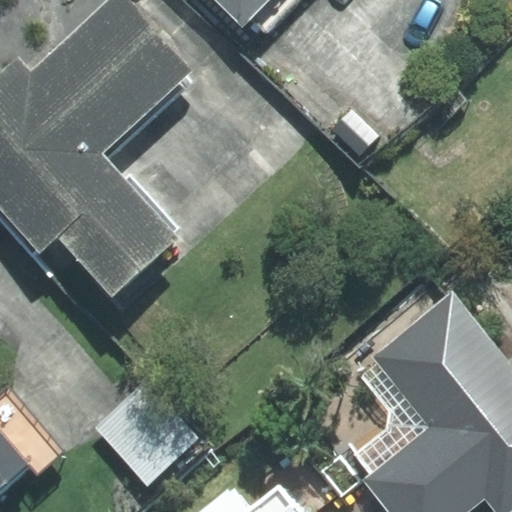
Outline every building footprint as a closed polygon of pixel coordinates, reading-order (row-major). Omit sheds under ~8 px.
[(21,65),(0,83),(0,207),(45,260),(65,242),(120,306),(190,245),(111,154),(204,74),(139,0),(124,0),(33,79),(21,65)] [(215,0),(250,34),(283,0),(215,0)] [(511,511),(511,359),(455,292),(378,358),(435,425),(364,485),(386,511),(486,511),(493,507),(497,511),(511,511)] [(79,459),(0,367),(0,501),(34,472),(47,486),(79,459)] [(167,370),(98,431),(153,493),(222,433),(167,370)] [(239,486),(206,511),(312,511),(287,481),(256,506),(239,486)]
